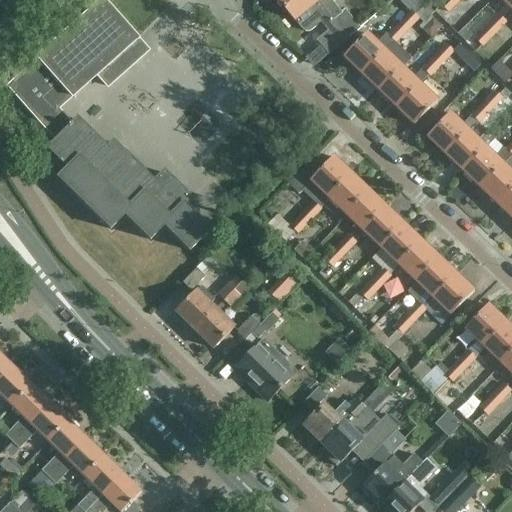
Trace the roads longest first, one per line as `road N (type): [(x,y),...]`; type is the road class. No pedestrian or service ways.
road 1 (residential): [(511,284),(216,0)]
road 2 (secondary): [(272,511),(18,246)]
